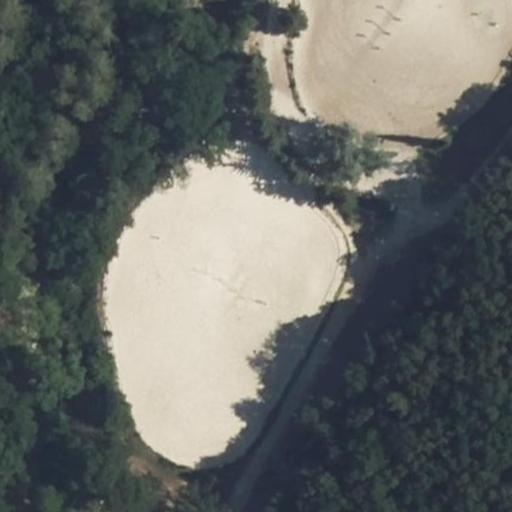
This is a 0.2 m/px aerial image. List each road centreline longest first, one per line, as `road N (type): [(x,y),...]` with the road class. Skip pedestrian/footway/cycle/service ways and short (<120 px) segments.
road 1 (track): [(233,511),(317,370),(511,110)]
road 2 (track): [(275,0),(272,73),(298,130)]
